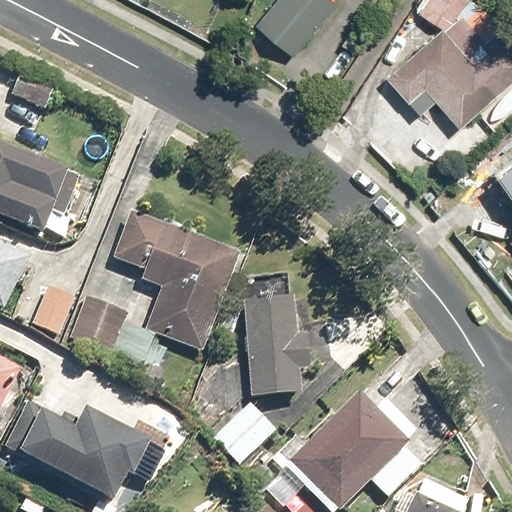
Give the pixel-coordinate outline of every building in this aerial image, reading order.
[(321,0),(276,0),(255,25),(290,56),(331,9),(321,0)] [(427,0),(417,13),(438,29),(460,0),(427,0)] [(461,14),(383,77),(416,117),(433,103),(454,128),(511,81),(511,52),(496,34),(485,43),(461,14)] [(21,69),(10,93),(43,108),(54,84),(21,69)] [(0,148),(0,217),(39,233),(63,174),(0,148)] [(511,168),(501,177),(511,192),(511,168)] [(235,252),(127,214),(110,262),(141,272),(138,281),(158,288),(142,333),(200,353),(235,252)] [(0,245),(0,309),(1,310),(27,260),(0,245)] [(56,335),(70,300),(44,290),(30,324),(56,335)] [(289,297),(239,301),(248,398),(297,394),(289,297)] [(86,299),(70,338),(111,355),(127,316),(86,299)] [(0,405),(18,372),(0,362),(0,405)] [(355,399),(293,461),(341,508),(403,446),(355,399)] [(211,440),(236,466),(272,431),(248,405),(211,440)] [(21,412),(0,454),(119,511),(124,511),(152,456),(83,422),(75,438),(21,412)] [(446,511),(414,497),(406,511),(446,511)]
